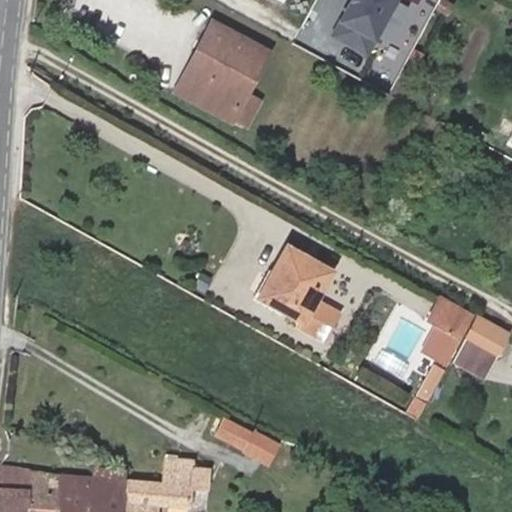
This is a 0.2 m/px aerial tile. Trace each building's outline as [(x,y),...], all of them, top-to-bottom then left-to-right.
[(233,119),(247,93),(267,53),(214,24),(204,42),(210,46),(186,94),(233,119)] [(247,93),(233,119),(247,127),(262,101),(247,93)] [(478,142),(484,145),(489,136),(480,130),(474,140),(478,142)] [(271,276),(277,280),(265,299),(303,320),(301,322),(322,334),(334,313),(313,301),(330,271),(287,247),(271,276)] [(277,280),(271,276),(260,296),(265,299),(277,280)] [(471,311),(441,295),(428,318),(437,323),(422,350),(443,363),(471,311)] [(506,330),(475,314),(462,337),(493,354),(506,330)] [(450,359),(481,376),(493,354),(462,337),(450,359)] [(420,414),(426,404),(414,397),(406,412),(417,419),(420,414)] [(252,432),(250,431),(225,417),(216,434),(243,448),(252,432)] [(252,432),(243,448),(268,462),(279,442),(253,427),(250,431),(252,432)] [(125,500),(123,511),(156,511),(157,504),(189,506),(190,488),(208,489),(210,469),(191,467),(192,461),(168,459),(166,482),(128,479),(127,500),(125,500)] [(0,511),(27,511),(32,470),(0,465),(0,511)] [(128,479),(128,467),(93,466),(92,477),(128,479)] [(27,511),(58,511),(60,474),(32,470),(27,511)] [(127,500),(128,479),(92,477),(60,474),(58,511),(123,511),(125,500),(127,500)]
